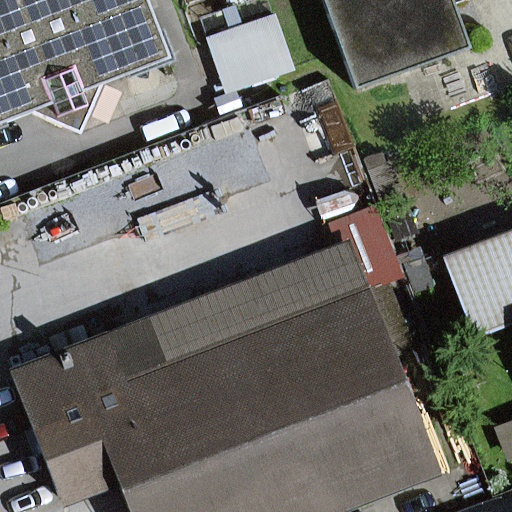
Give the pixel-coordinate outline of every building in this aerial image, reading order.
[(80,135),(102,85),(169,59),(146,0),(0,0),(0,124),(30,113),(80,135)] [(320,0),(353,90),(468,49),(450,0),(320,0)] [(225,96),(295,72),(275,15),(205,39),(225,96)] [(511,231),(441,259),(473,340),(511,325),(511,231)] [(106,337),(124,383),(368,289),(350,243),(106,337)] [(392,352),(410,346),(385,283),(368,289),(392,352)] [(113,479),(126,511),(346,511),(440,476),(392,352),(368,289),(124,383),(106,337),(11,373),(60,499),(113,479)]
